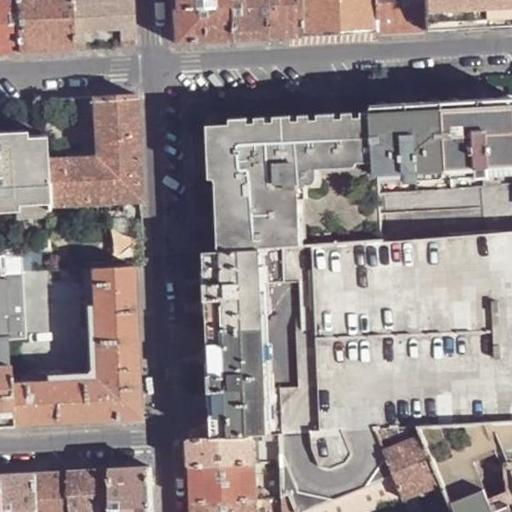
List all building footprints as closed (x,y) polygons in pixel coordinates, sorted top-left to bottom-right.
[(0,0),(0,52),(4,52),(18,51),(15,0),(0,0)] [(15,0),(18,51),(48,50),(72,48),(69,0),(15,0)] [(132,0),(69,0),(72,48),(106,47),(135,45),(132,0)] [(251,39),(266,38),(263,0),(228,0),(229,5),(230,40),(251,39)] [(286,37),(300,36),(298,0),(263,0),(266,38),(286,37)] [(341,34),(375,32),(373,0),(298,0),(300,36),(341,34)] [(373,0),(375,32),(402,31),(422,30),(422,28),(420,0),(373,0)] [(511,0),(420,0),(422,28),(491,26),(504,25),(511,25),(511,20),(511,0)] [(173,28),(174,43),(230,40),(229,5),(172,8),(173,28)] [(46,159),(48,203),(124,200),(140,199),(138,144),(137,95),(111,96),(93,97),(94,127),(96,157),(46,159)] [(93,97),(78,98),(78,128),(94,127),(93,97)] [(511,99),(448,103),(453,169),(457,169),(484,168),(494,167),(511,166),(511,99)] [(448,103),(377,107),(377,115),(381,162),(382,173),(412,172),(416,172),(423,171),(453,169),(448,103)] [(377,115),(220,126),(223,252),(265,249),(284,248),(297,247),(296,165),(362,160),(363,163),(381,162),(377,115)] [(0,137),(23,136),(23,128),(0,129),(0,137)] [(23,136),(0,137),(0,217),(49,215),(48,203),(46,159),(45,135),(23,136)] [(362,160),(296,165),(297,247),(314,246),(386,241),(382,191),(383,191),(382,173),(381,162),(363,163),(362,160)] [(494,167),(484,168),(484,177),(494,176),(494,167)] [(140,199),(124,200),(125,213),(140,212),(140,199)] [(0,250),(20,249),(39,248),(50,248),(49,215),(0,217),(0,250)] [(511,233),(386,241),(314,246),(297,247),(284,248),(286,280),(301,279),(303,321),(298,321),(300,387),(291,387),(292,434),(282,435),(283,463),(283,465),(299,494),(331,502),(377,483),(375,477),(388,458),(385,449),(382,442),(376,428),(396,427),(405,427),(420,426),(511,420),(511,233)] [(39,248),(20,249),(21,270),(41,269),(39,248)] [(284,248),(265,249),(267,281),(270,281),(286,280),(284,248)] [(20,249),(0,250),(0,366),(8,366),(7,338),(25,336),(24,330),(21,270),(20,249)] [(274,373),(271,373),(268,313),(271,312),(270,281),(267,281),(265,249),(223,252),(208,253),(216,438),(256,436),(273,435),(272,403),(276,405),(275,388),(274,373)] [(131,265),(83,267),(88,372),(8,376),(10,425),(122,419),(138,418),(131,265)] [(41,269),(21,270),(24,330),(47,329),(45,269),(41,269)] [(291,387),(300,387),(298,321),(303,321),(301,279),(286,280),(291,387)] [(286,280),(270,281),(271,312),(268,313),(271,373),(274,373),(275,388),(291,387),(286,280)] [(8,366),(0,366),(0,425),(10,425),(8,376),(8,366)] [(292,434),(291,387),(275,388),(276,405),(272,403),(273,435),(282,435),(292,434)] [(511,511),(511,420),(420,426),(420,427),(423,434),(444,485),(446,489),(454,510),(454,511),(511,511)] [(396,427),(376,428),(382,442),(399,435),(396,427)] [(423,434),(385,449),(388,458),(395,476),(406,500),(415,496),(444,485),(423,434)] [(256,436),(256,464),(283,463),(282,435),(273,435),(256,436)] [(192,456),(192,466),(256,464),(256,436),(216,438),(191,439),(192,456)] [(193,488),(194,503),(258,500),(256,464),(192,466),(193,488)] [(127,469),(111,470),(112,511),(152,511),(150,468),(127,469)] [(86,471),(68,472),(71,511),(112,511),(111,470),(86,471)] [(38,511),(71,511),(68,472),(49,473),(36,474),(38,511)] [(15,475),(1,475),(3,511),(38,511),(36,474),(15,475)] [(415,496),(417,500),(441,491),(446,489),(444,485),(415,496)] [(449,511),(454,510),(446,489),(441,491),(449,511)] [(415,496),(406,500),(410,511),(421,511),(417,500),(415,496)] [(284,511),(298,511),(292,498),(284,499),(284,511)] [(194,511),(257,511),(258,500),(194,503),(194,511)]
